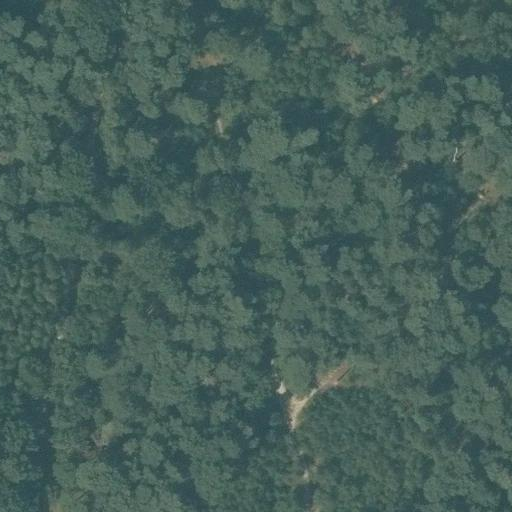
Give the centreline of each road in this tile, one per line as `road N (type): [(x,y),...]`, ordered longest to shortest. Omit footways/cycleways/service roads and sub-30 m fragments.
road 1 (track): [(193,0),(307,511)]
road 2 (track): [(31,402),(94,44)]
